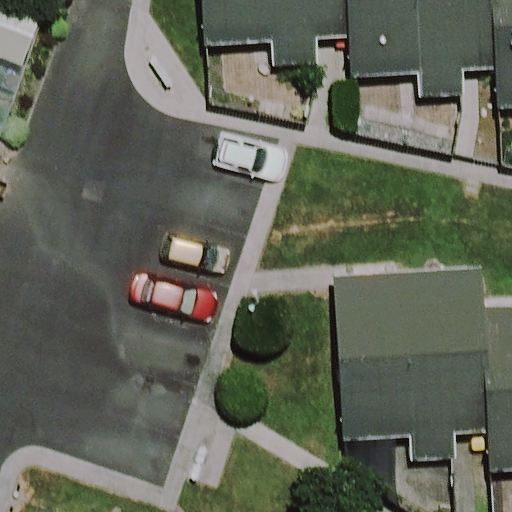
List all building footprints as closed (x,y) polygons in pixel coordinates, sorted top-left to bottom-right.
[(348,0),(202,0),(205,47),(269,43),(271,67),(319,65),(317,41),(350,39),(348,0)] [(493,0),(348,0),(350,39),(352,78),(416,75),(418,99),(465,97),(464,73),(497,71),(493,0)] [(511,0),(493,0),(497,71),(499,110),(511,109),(511,0)] [(483,308),(480,270),(333,277),(342,442),(408,438),(409,463),(458,460),(456,435),(489,434),(483,308)] [(489,434),(490,473),(511,472),(511,306),(483,308),(489,434)]
